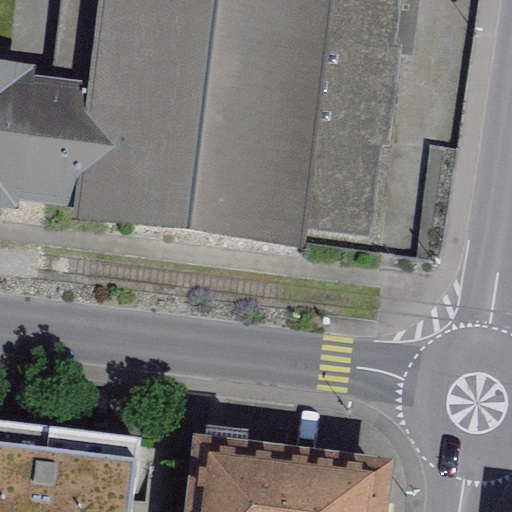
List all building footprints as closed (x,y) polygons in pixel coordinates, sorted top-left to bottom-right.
[(69,0),(58,91),(98,96),(110,0),(69,0)] [(110,0),(98,96),(85,206),(83,219),(297,245),(299,224),(327,0),(110,0)] [(395,0),(327,0),(299,224),(366,233),(378,141),(384,142),(395,54),(388,53),(395,0)] [(0,75),(0,203),(12,205),(13,197),(85,206),(98,96),(58,91),(26,87),(27,79),(0,75)] [(130,511),(137,458),(0,441),(0,511),(130,511)] [(391,511),(395,481),(201,461),(195,511),(391,511)]
